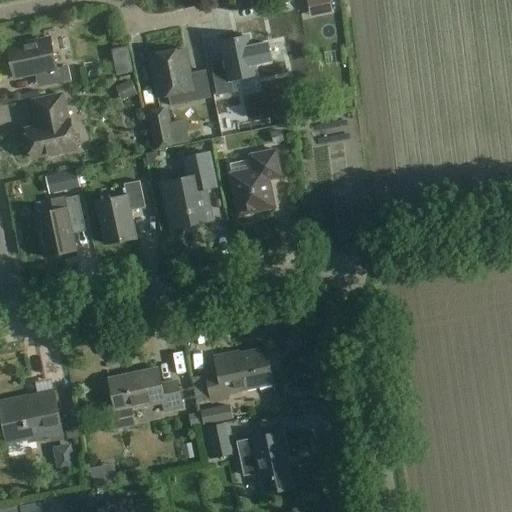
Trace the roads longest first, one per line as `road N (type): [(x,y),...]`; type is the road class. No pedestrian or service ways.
road 1 (unclassified): [(12,329),(348,258)]
road 2 (unclassified): [(384,511),(348,258)]
road 3 (unclassified): [(348,258),(511,222)]
